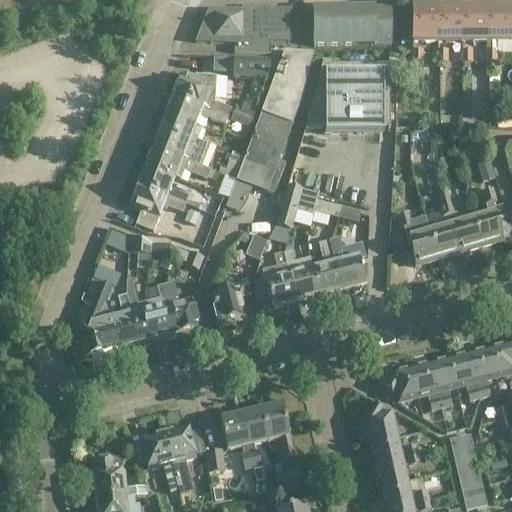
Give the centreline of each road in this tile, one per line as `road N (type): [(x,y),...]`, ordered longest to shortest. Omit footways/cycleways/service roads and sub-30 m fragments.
road 1 (residential): [(49,405),(47,315),(184,0)]
road 2 (residential): [(49,405),(305,345)]
road 3 (residential): [(305,345),(511,294)]
road 4 (residential): [(344,511),(305,345)]
